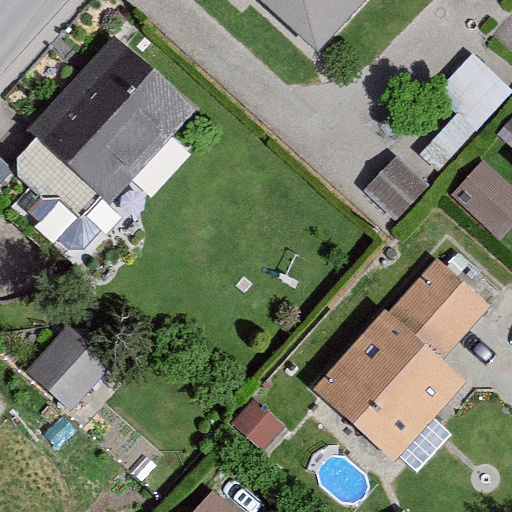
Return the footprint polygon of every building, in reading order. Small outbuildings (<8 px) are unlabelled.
[(257,0),(306,46),(350,0),(257,0)] [(511,46),(511,1),(490,26),(511,46)] [(20,164),(92,224),(182,117),(109,57),(20,164)] [(409,126),(438,154),(502,89),(473,61),(409,126)] [(0,154),(0,177),(11,167),(0,154)] [(510,228),(511,225),(511,196),(482,172),(466,192),(510,228)] [(481,314),(436,271),(319,389),(390,459),(459,389),(432,363),(481,314)] [(33,386),(67,411),(97,369),(63,344),(33,386)]
